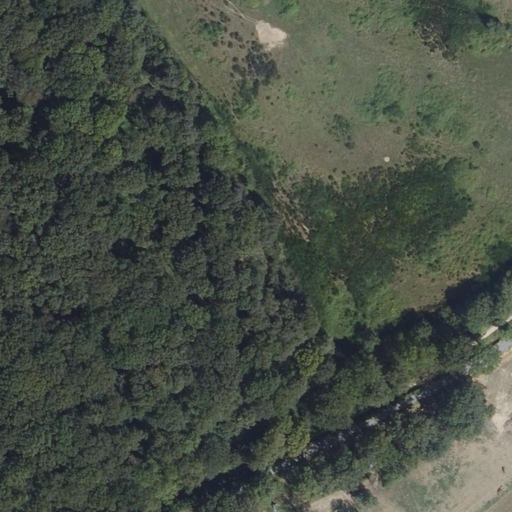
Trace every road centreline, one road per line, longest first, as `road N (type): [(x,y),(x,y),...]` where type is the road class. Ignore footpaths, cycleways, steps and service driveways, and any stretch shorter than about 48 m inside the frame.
road 1 (track): [(511,318),(417,382),(136,511)]
road 2 (track): [(511,340),(446,383),(178,511)]
